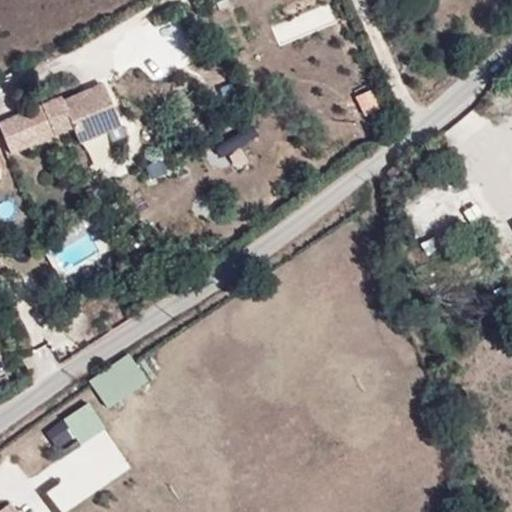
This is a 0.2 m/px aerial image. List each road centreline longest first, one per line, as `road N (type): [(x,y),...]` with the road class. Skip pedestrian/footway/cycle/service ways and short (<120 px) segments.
road 1 (residential): [(0,417),(421,123),(511,46)]
road 2 (track): [(360,0),(421,123)]
